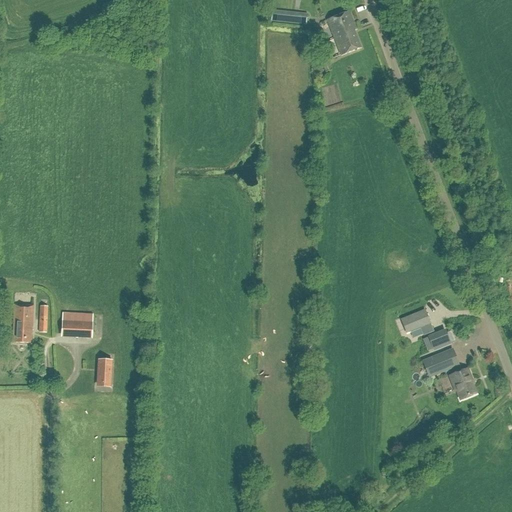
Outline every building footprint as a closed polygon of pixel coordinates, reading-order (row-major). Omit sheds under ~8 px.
[(270,22),(306,25),(307,14),(271,11),(270,22)] [(341,56),(361,48),(354,30),(356,30),(349,12),(327,21),(341,56)] [(322,63),(325,73),(331,71),(328,61),(322,63)] [(419,266),(400,274),(410,297),(428,289),(419,266)] [(32,327),(33,307),(15,306),(13,343),(31,344),(32,335),(30,335),(30,327),(32,327)] [(41,307),(39,333),(46,333),(47,307),(41,307)] [(425,311),(402,320),(408,333),(410,332),(421,328),(424,334),(432,331),(425,311)] [(62,321),(61,338),(92,339),(93,322),(62,321)] [(427,337),(433,352),(451,345),(445,330),(427,337)] [(452,350),(423,362),(429,378),(459,366),(452,350)] [(111,388),(113,361),(98,360),(96,388),(111,388)] [(468,368),(449,376),(455,392),(457,392),(460,401),(477,394),(471,381),(473,380),(468,368)]
